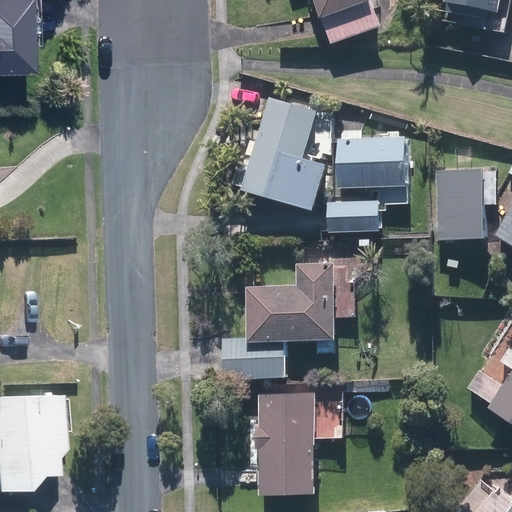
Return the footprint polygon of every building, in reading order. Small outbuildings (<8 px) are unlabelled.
[(0,0),(0,58),(26,59),(25,0),(0,0)] [(324,106),(273,94),(251,189),(321,204),(331,161),(312,157),(324,106)] [(345,134),(345,182),(412,181),(412,135),(363,135),(363,111),(342,111),(342,134),(345,134)] [(489,170),(443,171),(444,235),(490,234),(489,170)] [(390,200),(334,199),(334,228),(390,228),(390,200)] [(511,210),(501,230),(511,235),(511,210)] [(341,335),(339,257),(309,258),(310,281),(253,283),(256,333),(231,333),(233,374),(295,374),(293,335),(341,335)] [(511,374),(494,403),(511,414),(511,374)] [(58,392),(0,391),(0,482),(29,482),(29,468),(57,469),(58,392)] [(319,397),(267,399),(270,487),(322,485),(319,397)] [(510,511),(492,500),(484,511),(510,511)]
